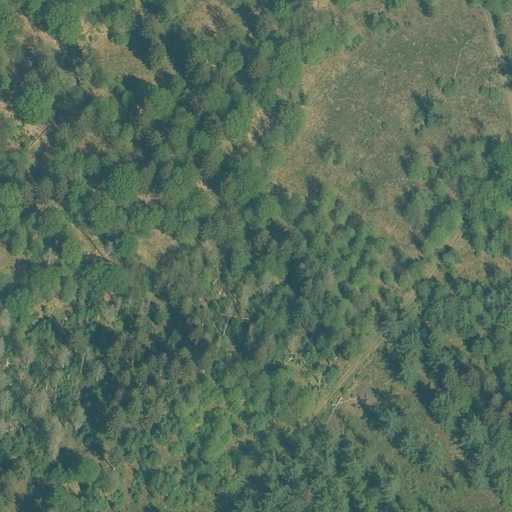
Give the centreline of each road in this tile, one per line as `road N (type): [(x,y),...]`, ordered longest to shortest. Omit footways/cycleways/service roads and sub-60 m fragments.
road 1 (track): [(135,0),(257,191),(361,317),(511,473)]
road 2 (track): [(511,136),(457,239),(404,311),(228,511)]
